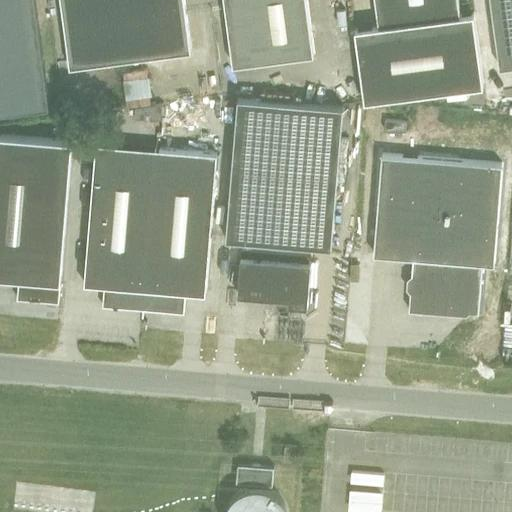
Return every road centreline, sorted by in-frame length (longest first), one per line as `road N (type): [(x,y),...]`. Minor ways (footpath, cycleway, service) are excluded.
road 1 (unknown): [(70,377),(94,117),(168,114),(226,127),(216,389)]
road 2 (unclassified): [(511,413),(0,371)]
road 3 (unknown): [(326,0),(328,39),(175,60)]
road 4 (unknown): [(396,236),(380,402)]
